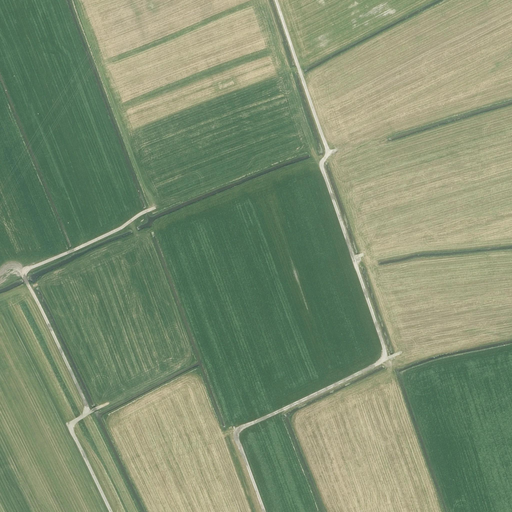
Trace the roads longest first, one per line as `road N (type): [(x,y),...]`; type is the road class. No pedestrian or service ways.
road 1 (track): [(264,511),(237,429),(386,358),(276,0)]
road 2 (track): [(110,511),(70,427),(89,412),(23,273),(153,208)]
